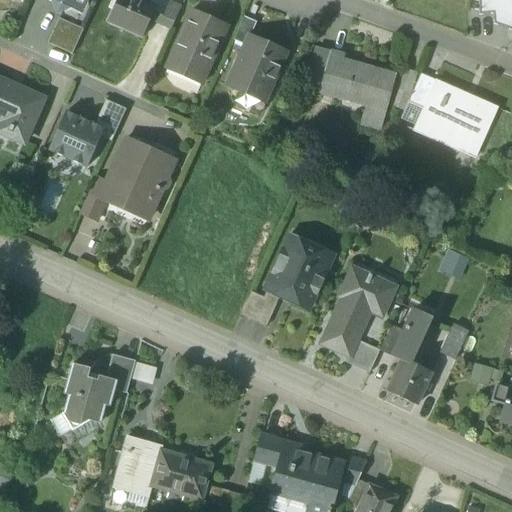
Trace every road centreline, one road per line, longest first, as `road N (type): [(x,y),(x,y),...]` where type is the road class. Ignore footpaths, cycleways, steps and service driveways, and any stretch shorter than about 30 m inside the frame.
road 1 (unclassified): [(0,255),(511,490)]
road 2 (residential): [(0,45),(195,134)]
